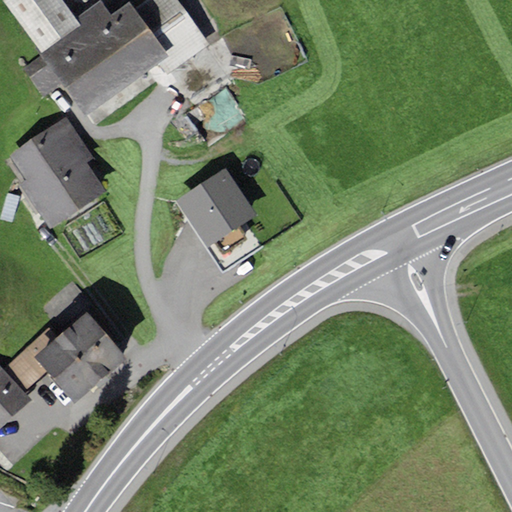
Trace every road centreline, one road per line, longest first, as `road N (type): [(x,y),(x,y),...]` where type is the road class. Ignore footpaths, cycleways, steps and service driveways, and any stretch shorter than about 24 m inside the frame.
road 1 (secondary): [(400,239),(324,280),(209,369),(107,476),(85,511)]
road 2 (tertiary): [(511,465),(400,239)]
road 3 (secondary): [(511,189),(400,239)]
